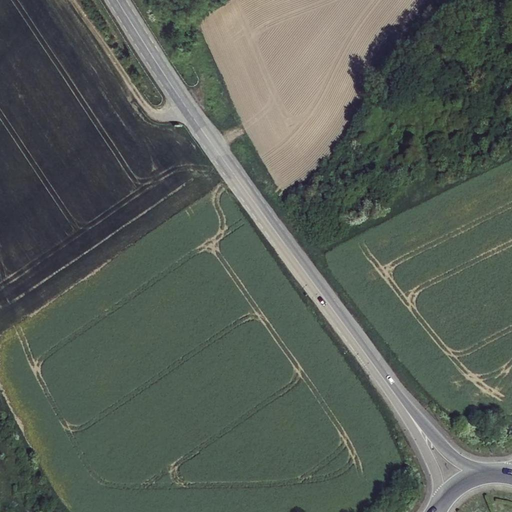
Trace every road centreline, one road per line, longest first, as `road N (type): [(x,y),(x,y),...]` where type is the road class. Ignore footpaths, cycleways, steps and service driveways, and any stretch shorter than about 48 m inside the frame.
road 1 (tertiary): [(117,0),(184,107),(386,386)]
road 2 (tertiary): [(481,475),(386,386)]
road 3 (tertiary): [(386,386),(429,459),(442,502)]
